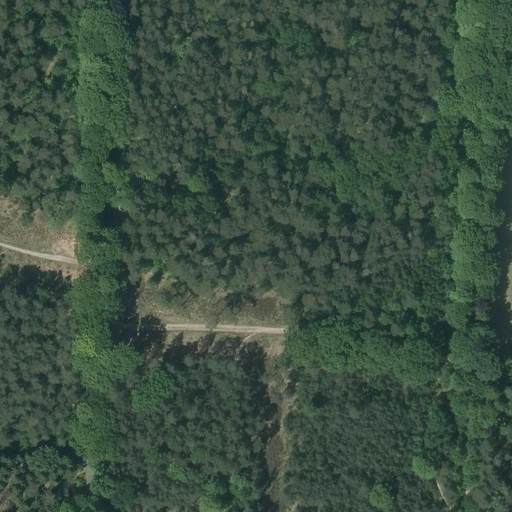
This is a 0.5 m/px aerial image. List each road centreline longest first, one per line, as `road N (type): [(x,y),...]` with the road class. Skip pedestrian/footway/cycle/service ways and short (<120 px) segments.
road 1 (track): [(488,0),(461,511)]
road 2 (unclassified): [(107,0),(95,286)]
road 3 (unclassified): [(94,326),(93,511)]
road 4 (track): [(112,326),(255,330)]
road 5 (track): [(386,342),(255,330)]
